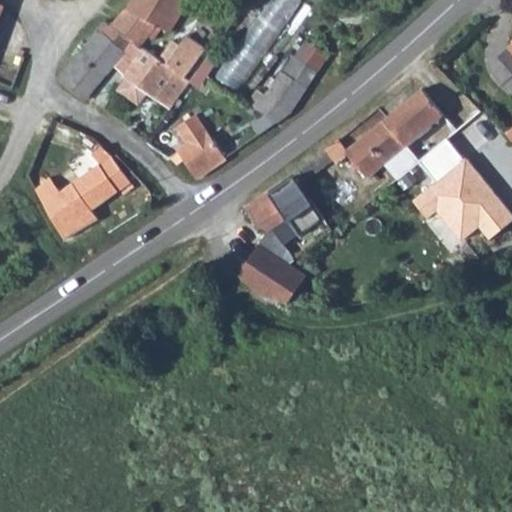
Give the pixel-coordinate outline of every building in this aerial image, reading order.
[(130,0),(126,7),(155,22),(170,29),(185,0),(130,0)] [(267,0),(220,76),(244,91),(300,0),(267,0)] [(0,62),(22,15),(0,4),(0,62)] [(155,22),(126,7),(108,25),(133,44),(148,29),(155,22)] [(81,100),(120,50),(124,52),(126,50),(136,58),(143,48),(133,44),(108,25),(102,20),(58,80),(59,83),(81,100)] [(511,35),(502,45),(511,54),(511,35)] [(277,77),(300,91),(322,58),(303,45),(293,61),(290,59),(277,77)] [(136,58),(124,71),(132,78),(126,85),(137,94),(145,87),(166,103),(188,72),(156,48),(149,55),(143,48),(136,58)] [(201,87),(223,59),(210,49),(188,77),(201,87)] [(136,58),(126,50),(124,52),(114,63),(124,71),(136,58)] [(254,94),(246,106),(274,124),(283,117),(300,91),(277,77),(262,99),(254,94)] [(334,138),(320,148),(333,163),(345,156),(365,178),(443,112),(421,85),(344,149),(334,138)] [(189,178),(223,157),(221,154),(209,134),(196,111),(174,124),(184,140),(165,153),(172,163),(177,160),(189,178)] [(209,134),(221,154),(242,141),(228,120),(209,134)] [(297,187),(333,163),(320,148),(287,173),(297,187)] [(121,199),(134,190),(109,154),(56,191),(51,184),(34,195),(64,238),(96,216),(89,206),(114,189),(121,199)] [(511,207),(471,155),(416,198),(430,216),(441,208),(464,239),(484,223),(493,236),(511,221),(511,207)] [(305,199),(297,187),(287,173),(260,189),(280,215),(305,199)] [(30,190),(34,195),(51,184),(47,179),(30,190)] [(237,203),(257,231),(280,215),(260,189),(237,203)] [(255,290),(285,302),(303,278),(255,242),(233,271),(255,290)]
